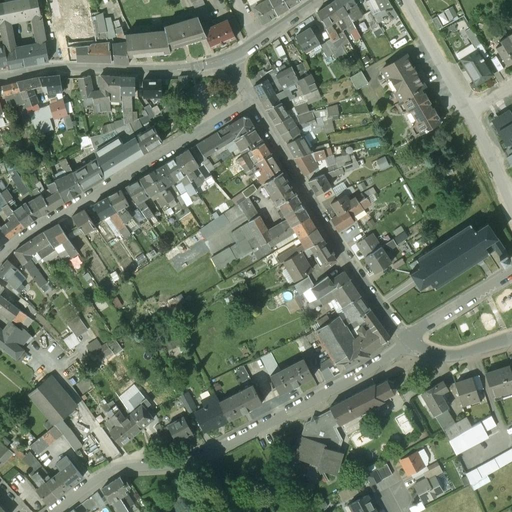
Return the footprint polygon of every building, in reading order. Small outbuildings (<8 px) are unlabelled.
[(20,0),(21,1),(0,4),(0,23),(10,21),(31,17),(33,26),(41,24),(36,0),(20,0)] [(57,0),(61,18),(56,19),(55,15),(50,16),(57,42),(63,61),(69,61),(78,61),(77,42),(87,41),(87,45),(96,44),(95,36),(97,35),(96,32),(94,33),(87,0),(57,0)] [(202,0),(194,0),(191,1),(198,17),(201,24),(208,21),(211,20),(202,0)] [(265,0),(266,1),(256,6),(255,5),(251,7),(255,14),(257,14),(258,16),(258,15),(262,24),(277,15),(269,0),(265,0)] [(283,0),(269,0),(277,15),(288,8),(283,0)] [(299,0),(283,0),(288,8),(300,1),(299,0)] [(347,12),(340,0),(334,0),(333,2),(328,5),(336,19),(342,16),(349,30),(355,27),(352,22),(347,13),(347,12)] [(340,0),(347,12),(347,13),(352,22),(362,16),(354,0),(340,0)] [(391,5),(388,0),(375,0),(381,10),(388,7),(391,5)] [(383,20),(374,3),(368,6),(372,14),(377,23),(383,20)] [(337,35),(330,23),(336,19),(328,5),(317,12),(325,27),(331,40),(332,42),(337,48),(341,45),(345,40),(347,39),(343,32),(337,35)] [(398,17),(391,5),(388,7),(389,9),(387,13),(391,20),(398,17)] [(372,14),(370,11),(363,14),(373,32),(380,28),(377,23),(372,14)] [(103,12),(97,14),(99,32),(107,31),(104,19),(103,12)] [(437,16),(431,19),(437,30),(442,27),(437,16)] [(166,30),(126,35),(127,43),(128,57),(170,52),(170,49),(206,37),(204,31),(201,24),(198,17),(165,27),(166,30)] [(114,34),(111,20),(107,18),(104,19),(107,31),(108,38),(113,37),(114,34)] [(211,27),(204,31),(206,37),(212,48),(219,45),(222,46),(225,44),(225,42),(226,42),(226,43),(228,42),(228,41),(235,38),(227,20),(211,27)] [(10,21),(0,23),(0,26),(4,45),(7,60),(17,57),(16,49),(10,21)] [(208,21),(201,24),(204,31),(211,27),(208,21)] [(36,46),(16,49),(17,57),(22,56),(22,57),(24,66),(49,61),(41,24),(33,26),(36,46)] [(121,27),(116,29),(120,41),(122,44),(127,43),(121,27)] [(360,37),(355,27),(349,30),(351,34),(348,36),(351,42),(360,37)] [(481,43),(471,27),(465,31),(475,47),(481,43)] [(310,28),(296,37),(305,51),(319,43),(310,28)] [(107,31),(99,32),(100,44),(96,44),(87,45),(87,41),(77,42),(78,61),(111,62),(109,43),(108,38),(107,31)] [(511,43),(508,36),(500,41),(502,44),(495,48),(506,66),(511,62),(511,43)] [(337,48),(332,42),(331,40),(326,42),(332,53),(336,58),(340,57),(345,54),(341,45),(337,48)] [(326,42),(321,46),(327,56),(332,53),(326,42)] [(122,44),(112,45),(114,63),(129,64),(128,57),(127,43),(122,44)] [(4,45),(0,46),(0,65),(7,64),(8,69),(24,66),(22,57),(22,56),(17,57),(7,60),(4,45)] [(492,74),(477,50),(461,60),(475,83),(477,84),(492,74)] [(407,55),(382,69),(383,70),(384,69),(389,78),(388,79),(396,92),(397,91),(402,100),(421,89),(425,87),(407,55)] [(503,68),(496,56),(490,59),(498,72),(503,68)] [(302,64),(299,65),(296,61),(292,63),(300,79),(303,86),(313,81),(307,68),(305,69),(302,64)] [(279,73),(276,75),(284,90),(284,91),(289,89),(300,84),(298,80),(292,66),(279,73)] [(273,70),(267,73),(270,80),(273,79),(278,89),(282,87),(276,75),(273,70)] [(361,71),(350,77),(356,90),(367,83),(361,71)] [(60,75),(39,78),(42,85),(46,85),(49,99),(50,104),(57,102),(55,96),(55,92),(62,92),(62,90),(64,89),(64,82),(61,82),(60,75)] [(92,93),(89,76),(78,78),(83,106),(99,103),(97,92),(92,93)] [(109,76),(100,76),(100,81),(98,81),(98,87),(101,87),(101,91),(97,92),(99,103),(100,112),(106,112),(104,101),(109,100),(109,92),(109,76)] [(120,77),(109,76),(109,92),(109,100),(121,101),(121,100),(120,77)] [(187,76),(179,77),(180,88),(188,88),(187,76)] [(39,77),(17,82),(20,91),(21,92),(24,102),(28,113),(39,110),(32,88),(41,85),(42,85),(39,78),(39,77)] [(134,77),(120,77),(121,100),(121,101),(124,124),(129,122),(130,122),(129,112),(132,112),(131,107),(130,93),(135,93),(134,77)] [(161,79),(143,80),(143,97),(157,97),(157,102),(161,102),(161,97),(161,79)] [(276,94),(267,79),(253,87),(262,102),(276,94)] [(313,81),(303,86),(300,79),(298,80),(300,84),(304,94),(317,88),(313,81)] [(17,82),(3,86),(5,95),(9,108),(18,105),(18,104),(24,102),(21,92),(20,91),(17,82)] [(49,99),(46,85),(42,85),(41,85),(43,91),(42,92),(47,106),(51,105),(50,104),(49,99)] [(284,90),(276,94),(281,104),(281,103),(295,97),(294,94),(292,95),(289,89),(284,91),(284,90)] [(402,100),(397,103),(402,111),(404,112),(407,110),(411,111),(414,115),(431,106),(421,89),(402,100)] [(276,94),(262,102),(266,110),(281,104),(276,94)] [(57,102),(50,104),(51,105),(54,117),(66,114),(64,104),(63,100),(57,102)] [(24,102),(18,104),(18,105),(22,116),(25,115),(30,125),(33,124),(28,113),(24,102)] [(70,102),(64,104),(66,114),(72,112),(70,102)] [(281,104),(266,110),(275,124),(290,118),(298,115),(294,108),(287,112),(281,103),(281,104)] [(306,104),(294,108),(298,115),(309,111),(306,104)] [(149,105),(144,108),(150,119),(155,116),(149,105)] [(431,106),(414,115),(417,120),(415,124),(412,126),(412,128),(417,136),(440,122),(431,106)] [(39,110),(28,113),(33,124),(37,135),(47,131),(47,132),(53,130),(49,118),(43,120),(39,110)] [(511,141),(511,114),(509,110),(497,117),(499,120),(494,123),(507,144),(511,141)] [(312,114),(305,117),(307,122),(314,119),(312,114)] [(244,116),(228,126),(235,138),(253,127),(247,117),(244,116)] [(290,118),(275,124),(281,134),(295,126),(290,118)] [(314,119),(307,122),(309,127),(316,124),(314,119)] [(129,122),(124,124),(124,125),(100,135),(90,137),(93,147),(95,152),(119,138),(123,145),(136,137),(129,122)] [(295,126),(281,134),(285,140),(291,136),(293,140),(301,136),(299,132),(300,131),(301,133),(307,129),(307,128),(309,127),(307,122),(295,126)] [(154,126),(136,137),(144,153),(162,142),(154,126)] [(228,126),(195,146),(205,158),(216,151),(226,144),(234,139),(235,138),(228,126)] [(235,138),(234,139),(242,153),(262,141),(253,127),(235,138)] [(320,127),(312,132),(314,136),(322,131),(320,127)] [(89,136),(78,138),(81,150),(93,147),(90,137),(89,136)] [(293,140),(287,144),(294,158),(312,152),(303,136),(302,137),(301,136),(293,140)] [(119,138),(95,152),(97,158),(104,177),(144,153),(136,137),(123,145),(119,138)] [(264,143),(251,151),(254,156),(258,162),(270,154),(264,143)] [(226,144),(216,151),(217,153),(228,147),(226,144)] [(205,158),(195,146),(190,149),(203,165),(209,172),(214,169),(205,158)] [(188,150),(176,158),(190,181),(195,188),(202,184),(197,176),(196,177),(194,172),(191,170),(198,166),(188,150)] [(312,152),(294,158),(305,176),(312,171),(311,170),(317,167),(314,160),(324,157),(323,155),(322,150),(316,151),(312,152)] [(24,154),(17,157),(21,167),(27,165),(24,154)] [(270,154),(258,162),(261,167),(254,171),(262,184),(263,183),(281,172),(270,154)] [(254,156),(248,159),(245,155),(238,159),(246,172),(252,168),(254,171),(261,167),(258,162),(254,156)] [(348,155),(335,159),(337,164),(321,169),(323,174),(341,167),(351,163),(348,155)] [(378,159),(383,169),(392,165),(387,155),(378,159)] [(73,172),(66,158),(60,161),(67,175),(73,172)] [(73,172),(82,191),(104,177),(97,158),(73,172)] [(190,181),(176,158),(162,166),(172,182),(181,176),(182,178),(182,180),(184,185),(190,181)] [(10,160),(4,162),(8,172),(13,170),(10,160)] [(351,163),(341,167),(343,172),(353,168),(351,163)] [(209,172),(203,165),(198,168),(205,178),(205,179),(209,185),(215,182),(211,175),(209,172)] [(162,166),(149,173),(162,195),(167,192),(163,187),(172,182),(162,166)] [(323,174),(308,181),(316,195),(330,187),(325,178),(343,172),(341,167),(323,174)] [(13,170),(8,172),(23,195),(28,191),(15,169),(13,170)] [(7,172),(0,175),(0,189),(13,181),(7,172)] [(55,181),(59,191),(64,201),(82,191),(73,172),(67,175),(57,180),(55,181)] [(281,172),(263,183),(277,205),(279,205),(295,194),(281,172)] [(162,195),(149,173),(139,179),(149,195),(155,192),(158,197),(162,195)] [(32,177),(30,174),(26,176),(30,184),(28,184),(37,200),(43,197),(41,193),(32,177)] [(39,181),(38,181),(35,175),(32,177),(41,193),(44,191),(39,181)] [(158,222),(142,200),(149,195),(139,179),(125,187),(152,227),(158,222)] [(367,179),(357,185),(359,190),(370,184),(367,179)] [(195,188),(190,181),(184,185),(194,200),(200,197),(195,188)] [(252,184),(241,193),(246,199),(247,198),(248,198),(256,190),(252,184)] [(339,185),(331,189),(335,196),(343,192),(339,185)] [(52,195),(49,188),(44,191),(41,193),(43,197),(50,210),(64,201),(59,191),(52,195)] [(15,202),(6,189),(1,193),(7,203),(8,204),(9,205),(13,202),(14,203),(15,202)] [(120,190),(106,197),(124,223),(132,218),(124,206),(128,204),(120,190)] [(176,204),(168,191),(167,192),(162,195),(167,203),(170,207),(176,204)] [(185,191),(179,195),(184,203),(190,199),(185,191)] [(345,195),(331,204),(337,216),(359,202),(365,198),(362,194),(362,193),(349,201),(345,195)] [(295,194),(279,205),(282,210),(278,213),(283,221),(267,231),(271,238),(276,235),(309,216),(303,208),(304,208),(301,203),(295,194)] [(158,197),(156,198),(163,209),(165,207),(164,205),(167,203),(162,195),(158,197)] [(184,203),(179,195),(176,197),(181,205),(184,203)] [(37,200),(35,201),(43,214),(50,210),(43,197),(37,200)] [(106,197),(94,204),(102,218),(103,220),(106,219),(104,217),(111,213),(110,217),(119,231),(126,226),(124,223),(106,197)] [(365,198),(359,202),(362,208),(372,202),(370,199),(368,200),(366,197),(365,198)] [(246,199),(199,230),(204,239),(244,213),(248,222),(258,216),(254,209),(248,198),(247,198),(246,199)] [(14,203),(13,202),(9,205),(14,212),(13,213),(24,226),(37,217),(43,214),(35,201),(28,205),(27,204),(25,205),(24,204),(21,205),(22,206),(17,210),(17,207),(14,203)] [(337,216),(331,220),(338,231),(363,215),(360,211),(363,210),(362,208),(359,202),(337,216)] [(7,217),(10,220),(5,224),(7,227),(2,231),(8,239),(24,226),(13,213),(14,212),(9,205),(8,204),(7,203),(2,208),(7,217)] [(95,225),(84,209),(72,217),(83,234),(89,230),(89,229),(95,225)] [(258,216),(248,222),(252,228),(249,229),(251,232),(254,231),(257,237),(248,242),(239,227),(230,233),(236,243),(238,243),(245,254),(261,244),(266,241),(271,238),(267,231),(258,216)] [(309,216),(276,235),(280,241),(295,232),(299,238),(316,228),(309,216)] [(475,229),(474,230),(470,224),(469,224),(470,225),(464,229),(463,228),(462,229),(463,229),(457,233),(457,232),(456,233),(456,234),(451,238),(450,237),(449,237),(450,238),(444,242),(443,241),(442,242),(443,243),(437,246),(436,246),(436,247),(430,251),(430,250),(429,250),(429,251),(424,255),(423,254),(422,255),(423,256),(417,260),(416,259),(416,260),(409,264),(414,271),(411,273),(409,272),(409,273),(411,274),(420,288),(419,289),(420,289),(421,288),(430,282),(435,289),(435,288),(435,287),(441,283),(441,284),(442,284),(442,283),(447,279),(448,280),(449,279),(448,278),(461,270),(461,271),(462,271),(462,270),(468,266),(468,267),(469,266),(468,265),(474,262),(475,262),(482,258),(482,257),(488,253),(488,254),(495,250),(503,263),(510,258),(506,251),(487,223),(476,230),(475,229)] [(58,224),(43,232),(55,250),(62,259),(70,254),(72,257),(78,252),(67,238),(58,224)] [(316,228),(299,238),(303,244),(299,244),(295,246),(299,252),(300,251),(322,239),(316,228)] [(404,231),(386,243),(390,249),(408,237),(404,231)] [(43,232),(29,241),(35,250),(41,259),(55,250),(43,232)] [(372,234),(356,244),(365,257),(381,246),(372,234)] [(271,238),(266,241),(270,246),(280,241),(276,235),(271,238)] [(336,260),(322,239),(300,251),(305,259),(310,256),(310,255),(315,252),(322,263),(320,265),(322,269),(336,260)] [(29,241),(24,244),(14,251),(23,264),(32,257),(30,254),(35,250),(29,241)] [(295,246),(275,258),(277,261),(279,260),(281,263),(299,252),(295,246)] [(381,246),(365,257),(375,273),(391,262),(388,258),(390,256),(387,252),(385,253),(381,246)] [(299,252),(284,262),(288,268),(290,267),(296,278),(294,279),(295,280),(311,270),(305,259),(300,251),(299,252)] [(16,267),(7,259),(0,267),(0,274),(8,280),(12,274),(16,267)] [(402,259),(392,265),(395,269),(405,263),(402,259)] [(313,286),(311,287),(318,298),(333,290),(349,279),(345,273),(342,273),(330,281),(327,275),(313,286)] [(20,283),(12,274),(8,280),(14,287),(15,288),(20,283)] [(308,277),(294,285),(300,295),(311,287),(313,286),(308,277)] [(349,279),(333,290),(318,298),(319,298),(322,303),(333,297),(336,302),(339,300),(343,305),(359,295),(349,279)] [(20,283),(15,288),(18,292),(27,285),(26,283),(22,286),(20,283)] [(343,305),(342,306),(345,311),(339,315),(339,316),(345,325),(362,314),(370,309),(359,295),(343,305)] [(19,310),(1,296),(0,297),(0,309),(13,319),(19,310)] [(27,303),(21,298),(18,301),(24,306),(27,303)] [(319,298),(307,304),(310,310),(322,303),(319,298)] [(390,338),(370,309),(362,314),(371,327),(365,332),(354,340),(361,344),(368,354),(390,338)] [(19,310),(13,319),(16,321),(22,312),(19,310)] [(22,312),(16,321),(19,323),(26,315),(22,312)] [(362,314),(345,325),(349,332),(360,325),(365,332),(371,327),(362,314)] [(339,316),(315,330),(332,357),(335,362),(361,344),(354,340),(349,332),(345,325),(339,316)] [(327,316),(317,322),(320,327),(330,321),(327,316)] [(27,317),(21,323),(25,326),(30,319),(27,317)] [(13,319),(2,334),(20,348),(31,336),(19,323),(16,321),(13,319)] [(86,326),(85,326),(84,319),(77,321),(78,323),(74,324),(77,339),(88,337),(86,326)] [(2,334),(0,331),(0,346),(16,359),(23,351),(24,350),(20,348),(2,334)] [(72,349),(81,342),(74,332),(65,339),(72,349)] [(305,335),(295,340),(301,351),(311,346),(305,335)] [(361,344),(335,362),(335,363),(341,372),(369,356),(368,354),(361,344)] [(23,351),(16,359),(20,363),(27,354),(23,351)] [(271,352),(261,358),(270,376),(280,370),(271,352)] [(332,357),(318,368),(321,372),(328,367),(335,363),(335,362),(332,357)] [(280,370),(270,376),(280,394),(313,376),(304,358),(280,370)] [(243,365),(233,370),(243,389),(253,384),(243,365)] [(509,366),(485,373),(494,400),(502,398),(501,395),(511,391),(511,374),(511,370),(509,366)] [(328,367),(321,372),(325,381),(334,376),(328,367)] [(359,392),(353,395),(353,394),(352,395),(346,398),(345,398),(345,399),(339,402),(339,401),(338,402),(338,403),(333,406),(332,405),(331,406),(332,406),(330,407),(331,408),(330,408),(331,409),(332,409),(332,410),(338,422),(338,423),(338,424),(339,423),(339,424),(340,424),(341,424),(342,424),(342,423),(348,420),(348,421),(349,420),(349,419),(355,416),(355,417),(356,416),(361,413),(362,413),(363,413),(363,412),(368,409),(369,410),(370,409),(369,408),(375,405),(376,406),(377,405),(376,405),(382,401),(383,402),(384,402),(383,401),(384,400),(383,398),(389,395),(389,396),(390,396),(390,395),(394,393),(395,393),(395,392),(396,387),(399,386),(395,379),(393,381),(388,379),(388,378),(387,378),(387,379),(383,381),(381,381),(382,382),(376,385),(375,383),(374,384),(374,383),(373,383),(373,384),(367,387),(366,387),(366,388),(360,391),(360,390),(359,391),(359,392)] [(473,378),(455,384),(462,406),(480,400),(473,378)] [(70,413),(44,380),(28,393),(50,420),(54,425),(70,413)] [(443,381),(421,393),(428,404),(435,416),(445,410),(448,408),(440,394),(448,390),(443,381)] [(243,389),(219,401),(228,418),(229,420),(262,403),(253,384),(243,389)] [(195,408),(187,392),(179,396),(188,412),(195,408)] [(428,404),(421,393),(418,395),(425,406),(428,404)] [(215,394),(202,401),(205,407),(204,407),(204,408),(195,413),(205,430),(213,426),(214,428),(224,423),(223,421),(228,418),(219,401),(215,394)] [(129,395),(122,401),(125,406),(130,402),(133,400),(129,395)] [(142,405),(135,411),(130,402),(125,406),(131,414),(142,428),(154,419),(142,405)] [(131,414),(127,409),(122,414),(115,405),(111,409),(121,422),(132,436),(142,428),(131,414)] [(121,422),(111,409),(107,413),(116,426),(109,432),(121,446),(132,436),(121,422)] [(332,410),(307,424),(302,437),(300,436),(292,457),(310,463),(306,476),(311,485),(317,482),(317,472),(316,471),(317,468),(335,474),(342,452),(338,451),(341,440),(334,427),(339,424),(339,423),(338,424),(338,423),(338,422),(332,410)] [(445,410),(435,416),(443,430),(453,424),(445,410)] [(184,417),(168,426),(176,442),(188,436),(189,437),(193,435),(184,417)] [(453,424),(443,430),(449,440),(450,440),(473,427),(466,417),(453,424)] [(50,420),(43,425),(47,431),(54,425),(50,420)] [(473,427),(450,440),(457,454),(489,437),(481,423),(473,427)] [(47,431),(29,445),(35,453),(61,434),(54,425),(47,431)] [(9,442),(1,436),(0,436),(0,442),(5,446),(9,442)] [(0,442),(0,457),(8,449),(7,448),(5,446),(0,442)] [(25,455),(11,444),(7,448),(8,449),(13,453),(21,459),(25,455)] [(8,449),(0,457),(0,459),(3,463),(13,453),(8,449)] [(511,455),(509,450),(493,458),(494,459),(498,468),(511,460),(511,455)] [(25,455),(21,459),(32,468),(39,474),(42,478),(46,475),(28,452),(25,455)] [(416,452),(400,460),(408,474),(410,473),(423,466),(416,452)] [(65,467),(49,479),(46,475),(42,478),(57,497),(82,477),(67,458),(62,463),(65,467)] [(494,459),(477,468),(481,477),(498,468),(494,459)] [(386,464),(381,466),(387,477),(392,474),(386,464)] [(423,466),(410,473),(413,479),(423,473),(428,470),(426,465),(423,466)] [(428,470),(423,473),(427,480),(435,476),(442,472),(439,465),(428,470)] [(387,477),(381,466),(376,469),(381,480),(387,477)] [(42,478),(39,474),(32,468),(28,471),(40,486),(36,490),(47,504),(57,497),(42,478)] [(477,468),(466,475),(470,484),(478,479),(481,477),(477,468)] [(376,469),(365,475),(371,485),(381,480),(376,469)] [(427,480),(422,483),(419,482),(414,485),(423,502),(435,496),(442,492),(440,488),(441,487),(440,487),(442,486),(438,478),(436,479),(435,476),(427,480)] [(120,477),(111,483),(118,494),(127,488),(130,486),(127,481),(124,483),(120,477)] [(478,479),(470,484),(473,490),(481,486),(478,479)] [(118,494),(111,483),(101,489),(105,495),(103,497),(106,502),(108,501),(118,494)] [(127,488),(118,494),(127,508),(134,504),(127,494),(130,492),(127,488)] [(105,505),(96,492),(92,496),(100,508),(105,505)] [(130,511),(127,508),(118,494),(108,501),(110,504),(113,502),(119,511),(130,511)] [(146,494),(141,498),(146,506),(152,503),(146,494)] [(367,495),(363,497),(346,506),(349,511),(375,511),(373,506),(367,495)]
